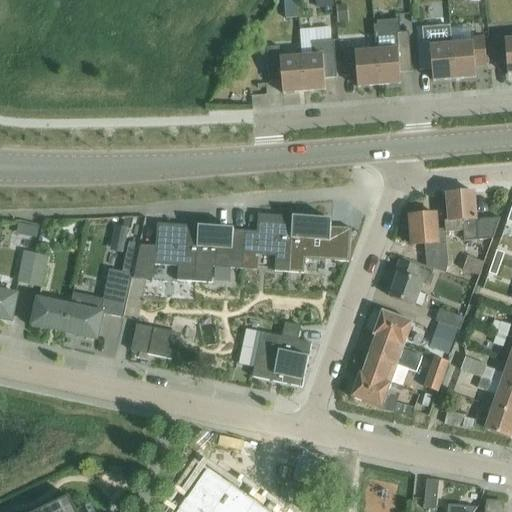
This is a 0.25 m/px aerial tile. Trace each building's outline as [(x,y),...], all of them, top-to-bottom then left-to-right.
[(376,52),(378,88),(400,86),(399,74),(411,73),(408,34),(397,35),(396,28),(393,26),(373,27),(375,52),(376,52)] [(454,81),(451,46),(449,29),(421,31),(422,44),(417,45),(419,73),(431,72),(432,83),(454,81)] [(469,29),(449,30),(451,46),(454,81),(475,80),(474,68),(486,67),(484,39),(470,40),(469,29)] [(511,76),(511,40),(504,42),(504,38),(492,39),(494,67),(506,66),(507,77),(511,76)] [(311,58),(301,59),(304,94),(325,92),(324,81),(336,80),(333,42),(310,44),(311,58)] [(304,94),(301,59),(280,60),(279,48),(266,49),(269,85),(281,84),(282,95),(304,94)] [(378,88),(376,52),(375,52),(355,54),(354,50),(342,51),(344,79),(356,78),(357,89),(378,88)] [(492,242),(499,220),(476,222),(474,195),(446,197),(448,225),(462,224),(464,244),(492,242)] [(244,232),(243,256),(275,258),(274,273),(288,274),(293,219),(257,216),(256,233),(244,232)] [(425,269),(445,275),(447,267),(445,231),(437,232),(436,216),(409,218),(411,248),(424,247),(425,269)] [(293,219),(288,274),(304,275),(305,261),(348,264),(351,230),(331,228),(331,221),(293,219)] [(140,247),(133,280),(153,281),(154,267),(177,268),(176,283),(193,284),(196,228),(156,225),(155,248),(140,247)] [(116,227),(112,243),(125,246),(128,229),(116,227)] [(196,228),(193,284),(211,285),(212,269),(242,271),(243,256),(244,232),(233,232),(233,231),(196,228)] [(106,302),(103,316),(123,320),(139,246),(130,244),(124,274),(111,271),(105,300),(104,302),(106,302)] [(496,252),(492,264),(500,266),(504,255),(496,252)] [(18,283),(29,286),(36,256),(24,253),(18,283)] [(36,256),(29,286),(43,289),(49,259),(36,256)] [(484,264),(467,258),(463,271),(479,277),(484,264)] [(427,287),(432,275),(399,263),(394,275),(397,276),(389,299),(413,308),(422,285),(427,287)] [(492,264),(488,275),(496,278),(500,266),(492,264)] [(0,281),(1,279),(0,279),(0,319),(12,322),(15,307),(18,295),(0,291),(0,281)] [(104,302),(105,300),(73,293),(70,306),(65,334),(98,341),(103,316),(106,302),(104,302)] [(32,327),(65,334),(70,306),(38,299),(32,327)] [(439,311),(435,323),(459,332),(464,320),(439,311)] [(371,337),(375,338),(403,348),(412,324),(380,312),(371,337)] [(507,338),(511,326),(501,323),(497,334),(507,338)] [(261,334),(251,379),(301,389),(311,345),(298,342),(301,328),(284,324),(281,338),(261,334)] [(437,327),(430,346),(449,352),(456,333),(437,327)] [(153,330),(147,356),(171,362),(177,335),(153,330)] [(507,338),(497,334),(493,345),(503,348),(507,338)] [(375,338),(361,376),(389,386),(396,367),(415,374),(421,358),(402,351),(403,348),(375,338)] [(424,388),(438,393),(449,364),(434,359),(424,388)] [(491,382),(494,372),(485,368),(486,366),(465,359),(460,372),(481,379),(491,382)] [(511,364),(508,363),(500,386),(511,389),(511,364)] [(389,386),(361,376),(358,374),(349,399),(380,411),(389,386)] [(491,382),(481,379),(478,389),(497,396),(500,386),(491,382)] [(497,396),(492,408),(511,415),(511,389),(500,386),(497,396)] [(511,434),(511,415),(492,408),(488,421),(477,417),(475,422),(464,419),(465,417),(446,413),(444,425),(483,434),(484,431),(510,440),(511,434)] [(266,511),(206,470),(176,511),(266,511)] [(422,511),(427,511),(434,511),(438,484),(425,483),(422,511)] [(75,511),(68,497),(37,511),(75,511)]
